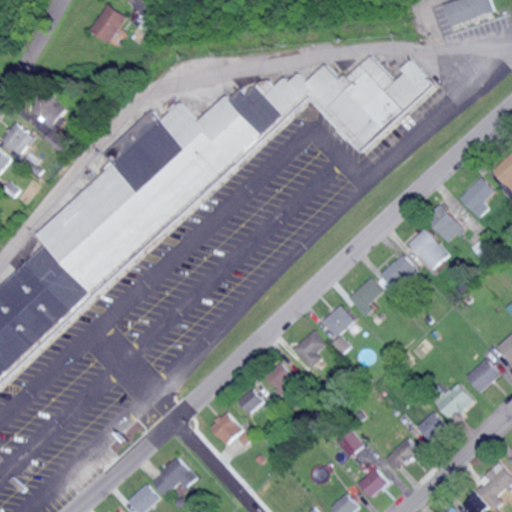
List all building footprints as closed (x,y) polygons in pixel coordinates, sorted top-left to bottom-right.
[(498,11),(494,0),(458,0),(448,3),(454,24),(498,11)] [(95,31),(119,45),(127,31),(122,29),(131,14),(111,3),(95,31)] [(310,97),(0,389),(0,287),(46,244),(35,232),(178,98),(197,119),(224,94),(230,101),(244,88),(248,92),(263,78),(272,88),(295,67),(305,78),(324,62),(342,82),(371,56),(395,83),(418,62),(439,85),(362,155),(310,97)] [(52,97),(45,93),(35,108),(42,113),(52,97)] [(42,113),(57,124),(70,108),(55,96),(42,113)] [(26,153),(39,136),(20,121),(6,138),(26,153)] [(63,152),(72,142),(55,128),(47,137),(63,152)] [(0,146),(0,172),(2,174),(16,159),(1,145),(0,146)] [(511,155),(497,170),(511,185),(511,155)] [(484,217),(494,208),(488,202),(500,191),(487,176),(465,197),(484,217)] [(469,228),(446,205),(432,219),(455,242),(469,228)] [(454,254),(430,228),(414,243),(438,269),(454,254)] [(476,247),(494,266),(508,253),(490,234),(476,247)] [(386,273),(401,290),(422,270),(407,254),(386,273)] [(376,309),(372,304),(386,293),(375,278),(353,297),(368,316),(376,309)] [(335,354),(313,331),(296,347),(318,370),(335,354)] [(511,338),(503,347),(511,356),(511,338)] [(505,374),(491,358),(471,377),(486,392),(505,374)] [(270,382),(287,398),(304,379),(287,364),(270,382)] [(478,399),(463,382),(440,402),(454,419),(478,399)] [(268,411),(259,390),(242,397),(251,418),(268,411)] [(418,422),(432,440),(450,427),(436,409),(418,422)] [(210,426),(226,445),(236,436),(245,445),(251,439),(227,411),(210,426)] [(396,470),(423,452),(413,438),(387,457),(396,470)] [(197,476),(177,456),(152,481),(167,495),(180,481),(186,487),(197,476)] [(499,506),(504,501),(502,498),(511,488),(511,470),(504,462),(480,485),(499,506)] [(360,484),(373,497),(390,481),(373,463),(367,469),(371,473),(360,484)] [(191,501),(206,486),(198,477),(194,481),(195,482),(187,489),(181,483),(177,486),(191,501)] [(129,500),(139,511),(146,511),(161,499),(147,483),(129,500)] [(333,506),(338,511),(355,511),(361,507),(349,493),(333,506)] [(468,503),(475,511),(487,502),(479,493),(468,503)]
